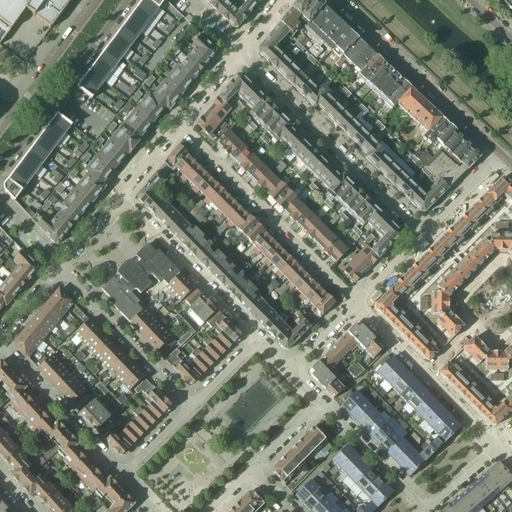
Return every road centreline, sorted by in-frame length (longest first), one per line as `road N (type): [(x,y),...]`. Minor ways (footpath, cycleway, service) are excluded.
road 1 (residential): [(237,53),(421,235)]
road 2 (residential): [(354,302),(178,127)]
road 3 (residential): [(340,0),(504,156)]
road 4 (residential): [(0,170),(128,0)]
road 5 (residential): [(258,339),(119,194)]
road 6 (residential): [(190,407),(57,269)]
road 7 (residential): [(0,345),(122,476)]
road 8 (residential): [(425,510),(318,402)]
road 9 (residential): [(98,0),(13,112)]
